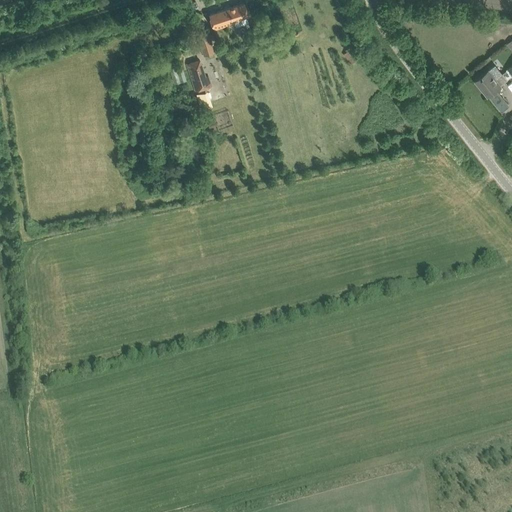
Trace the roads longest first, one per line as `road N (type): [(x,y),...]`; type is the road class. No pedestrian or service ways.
road 1 (tertiary): [(511,191),(369,0)]
road 2 (track): [(0,41),(134,0)]
